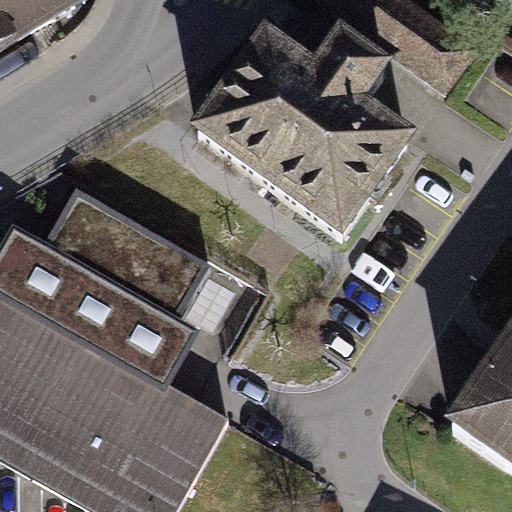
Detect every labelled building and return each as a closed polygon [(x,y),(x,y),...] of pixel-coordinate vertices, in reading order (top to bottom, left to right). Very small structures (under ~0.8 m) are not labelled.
[(0,0),(0,63),(89,11),(82,0),(0,0)] [(399,0),(329,0),(319,15),(412,76),(443,29),(399,0)] [(314,77),(268,44),(194,149),(344,255),(412,159),(362,124),(390,85),(335,46),(314,77)] [(66,216),(14,312),(0,302),(0,469),(74,511),(191,511),(235,436),(177,399),(229,303),(66,216)] [(511,306),(439,419),(511,465),(511,306)] [(74,511),(0,469),(0,511),(74,511)]
